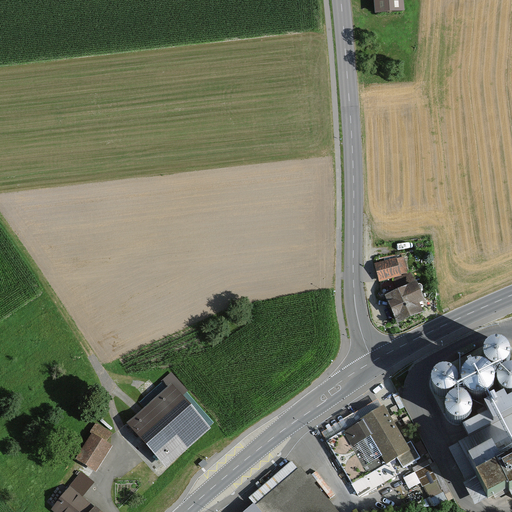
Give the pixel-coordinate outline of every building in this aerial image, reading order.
[(403,0),(373,0),(375,15),(405,13),(403,0)] [(404,257),(380,265),(386,283),(410,275),(404,257)] [(426,284),(392,297),(403,326),(431,315),(427,306),(434,303),(426,284)] [(484,347),(485,352),(487,356),(491,359),(496,360),(501,360),(505,357),(508,353),(509,349),(509,344),(506,339),(502,336),(498,335),(493,336),(489,338),(486,342),(484,347)] [(477,357),(471,359),(466,363),(463,368),(462,375),(464,380),(468,385),(473,388),(479,389),(485,387),(490,383),(493,378),(494,372),(492,366),(488,361),(483,358),(477,357)] [(498,373),(499,378),(501,382),(505,385),(510,387),(511,386),(511,361),(507,362),(502,364),(499,368),(498,373)] [(432,374),(433,379),(435,383),(439,386),(444,388),(449,387),(453,385),(456,381),(457,376),(457,371),(454,367),(450,364),(446,363),(441,363),(436,366),(433,369),(432,374)] [(141,415),(131,424),(171,472),(220,432),(180,384),(141,415)] [(446,401),(446,406),(449,410),(453,413),(457,414),(462,414),(467,411),(470,408),(471,403),(470,398),(468,394),(464,391),(459,389),(454,390),(450,392),(447,396),(446,401)] [(472,437),(450,448),(478,501),(510,484),(511,489),(511,393),(507,396),(504,390),(486,399),(491,409),(465,422),(472,437)] [(359,421),(381,407),(377,401),(356,416),(359,421)] [(406,444),(384,407),(328,441),(352,482),(397,456),(403,465),(418,457),(410,442),(406,444)] [(79,462),(103,476),(117,450),(108,445),(114,433),(99,425),(79,462)] [(339,511),(294,460),(247,500),(257,511),(339,511)] [(428,499),(443,494),(430,461),(416,466),(428,499)] [(404,477),(410,489),(421,484),(416,472),(404,477)] [(95,484),(83,474),(52,511),(94,511),(82,501),(95,484)]
